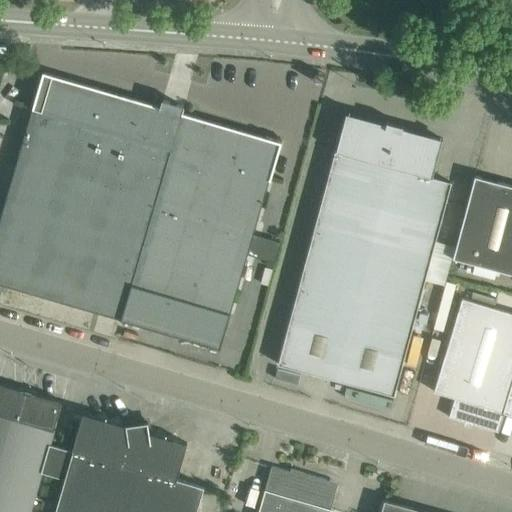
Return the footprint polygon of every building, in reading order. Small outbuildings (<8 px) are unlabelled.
[(219,349),(230,313),(280,143),(181,114),(182,110),(187,109),(185,108),(177,108),(168,105),(160,100),(158,101),(162,104),(160,108),(52,77),(42,112),(33,109),(0,220),(0,283),(121,319),(219,349)] [(346,113),(328,177),(278,364),(394,395),(452,182),(432,177),(443,139),(346,113)] [(511,186),(475,176),(453,258),(511,274),(511,186)] [(440,372),(434,391),(455,398),(449,417),(465,422),(466,419),(472,421),(474,424),(498,432),(504,413),(503,412),(511,381),(511,313),(462,298),(440,372)] [(511,381),(503,412),(504,413),(511,415),(511,381)] [(0,383),(0,511),(29,511),(41,472),(50,444),(62,402),(0,383)] [(197,511),(204,487),(177,479),(187,443),(150,432),(148,421),(124,425),(83,413),(72,451),(50,444),(41,472),(65,478),(55,511),(197,511)] [(258,511),(332,511),(333,509),(331,509),(338,485),(326,482),(326,479),(302,472),(302,475),(272,466),(258,511)]
